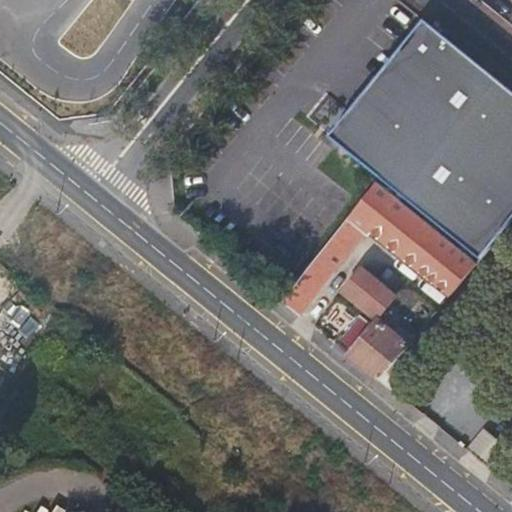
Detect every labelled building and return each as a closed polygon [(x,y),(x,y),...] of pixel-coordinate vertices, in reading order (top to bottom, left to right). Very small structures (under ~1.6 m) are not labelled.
[(480,259),(511,218),(511,91),(423,20),(329,137),(380,178),(480,259)] [(376,183),(283,302),(299,315),(365,228),(413,268),(403,282),(408,286),(419,272),(449,296),(476,265),(376,183)] [(347,354),(380,381),(393,364),(408,347),(376,321),(394,297),(358,269),(340,292),(374,320),(369,326),(347,354)] [(357,316),(335,344),(347,354),(369,326),(357,316)] [(393,364),(380,381),(393,391),(405,375),(393,364)] [(482,431),(467,451),(494,472),(509,453),(482,431)]
